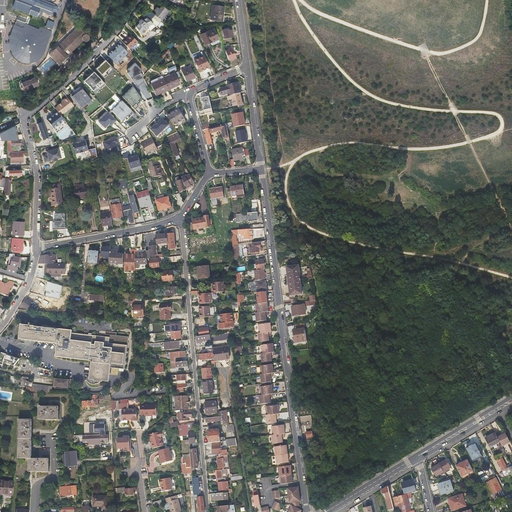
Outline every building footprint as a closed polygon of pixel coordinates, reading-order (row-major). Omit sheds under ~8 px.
[(43,11),(16,0),(15,0),(13,8),(37,17),(38,16),(41,17),(43,11)] [(45,13),(51,15),(52,15),(53,15),(53,14),(54,13),(56,7),(53,6),(49,4),(38,0),(16,0),(43,11),(45,11),(45,13)] [(221,21),(223,6),(211,4),(209,19),(221,21)] [(155,15),(164,22),(165,20),(163,18),(166,13),(172,16),(174,12),(162,6),(160,8),(158,7),(157,7),(155,10),(156,13),(155,15)] [(148,9),(144,14),(148,18),(150,20),(155,14),(148,9)] [(36,32),(37,30),(36,29),(34,28),(31,27),(29,26),(28,26),(27,30),(25,30),(24,30),(28,19),(18,16),(10,40),(13,40),(12,42),(12,43),(12,45),(12,48),(12,50),(13,52),(14,54),(15,56),(16,57),(17,58),(19,60),(21,61),(23,62),(25,62),(26,62),(28,62),(31,62),(32,62),(33,62),(33,61),(35,61),(36,60),(37,60),(38,59),(39,58),(40,57),(41,56),(41,55),(42,54),(43,53),(43,52),(44,51),(44,50),(44,48),(44,47),(44,46),(44,45),(44,43),(44,42),(43,41),(43,40),(42,39),(42,37),(41,36),(40,35),(39,34),(38,34),(37,33),(36,32)] [(150,20),(148,18),(142,20),(140,22),(136,27),(143,36),(155,25),(150,20)] [(78,25),(50,55),(56,60),(60,59),(63,61),(69,55),(68,54),(72,51),(83,39),(84,39),(86,40),(87,39),(88,38),(89,37),(89,36),(89,35),(88,34),(87,34),(86,32),(78,25)] [(200,33),(202,38),(205,43),(217,37),(213,28),(200,33)] [(224,38),(232,36),(231,28),(222,29),(224,38)] [(33,62),(34,65),(45,57),(48,51),(47,40),(37,30),(36,32),(37,33),(38,34),(39,34),(40,35),(41,36),(42,37),(42,39),(43,40),(43,41),(44,42),(44,43),(44,45),(44,46),(44,47),(44,48),(44,50),(44,51),(43,52),(43,53),(42,54),(41,55),(41,56),(40,57),(39,58),(38,59),(37,60),(36,60),(35,61),(33,61),(33,62)] [(126,38),(122,41),(129,49),(138,41),(130,34),(126,38)] [(128,53),(121,45),(109,56),(117,64),(128,53)] [(228,60),(235,57),(232,48),(225,50),(228,60)] [(60,59),(56,60),(60,64),(71,62),(74,52),(74,51),(73,51),(72,51),(68,54),(69,55),(63,61),(60,59)] [(194,59),(196,65),(199,71),(204,68),(208,66),(203,54),(194,59)] [(114,69),(105,60),(96,69),(105,78),(114,69)] [(135,63),(125,72),(138,86),(145,79),(139,72),(141,69),(135,63)] [(186,80),(190,78),(195,76),(190,66),(181,70),(186,80)] [(84,81),(95,93),(105,85),(94,72),(84,81)] [(163,78),(168,88),(179,83),(174,73),(163,78)] [(32,86),(31,85),(30,83),(32,82),(33,86),(38,84),(37,83),(40,82),(39,79),(36,80),(34,76),(21,81),(23,85),(24,85),(25,87),(24,87),(25,89),(32,86)] [(161,91),(168,88),(163,78),(151,83),(155,94),(162,91),(161,91)] [(240,93),(240,92),(238,84),(229,86),(228,87),(228,88),(220,89),(222,96),(228,95),(240,93)] [(134,87),(123,97),(135,110),(139,106),(137,104),(142,99),(134,87)] [(81,107),(91,100),(82,89),(73,96),(81,107)] [(242,104),(241,100),(241,96),(240,93),(228,95),(230,107),(242,104)] [(57,104),(54,106),(57,110),(59,113),(62,111),(63,112),(73,104),(66,96),(64,98),(62,99),(63,99),(57,104)] [(122,100),(111,110),(122,121),(132,111),(122,100)] [(59,113),(57,110),(53,113),(52,114),(51,115),(50,115),(46,118),(56,131),(67,123),(59,113)] [(174,114),(168,117),(174,127),(186,120),(180,110),(176,112),(176,113),(174,114)] [(111,126),(117,120),(108,112),(98,121),(106,128),(110,124),(111,126)] [(245,125),(244,118),(242,112),(232,114),(235,127),(245,125)] [(162,118),(149,129),(156,136),(169,125),(162,118)] [(201,122),(203,131),(205,130),(216,127),(214,119),(201,122)] [(48,136),(42,120),(36,122),(42,138),(48,136)] [(187,123),(186,120),(174,127),(176,130),(187,123)] [(226,125),(216,127),(205,130),(208,145),(212,144),(210,134),(217,132),(217,131),(222,130),(227,129),(226,125)] [(235,127),(233,127),(234,133),(246,130),(245,125),(235,127)] [(0,139),(18,139),(15,126),(0,133),(0,139)] [(229,140),(229,138),(226,138),(224,139),(222,130),(217,131),(217,132),(217,133),(221,132),(223,141),(229,140)] [(175,157),(177,156),(178,155),(179,155),(175,143),(181,140),(179,137),(180,136),(177,132),(168,136),(169,141),(175,157)] [(117,138),(102,142),(106,154),(118,151),(116,143),(118,142),(117,138)] [(155,148),(157,147),(152,138),(142,144),(147,153),(153,150),(154,151),(156,150),(155,148)] [(86,141),(73,144),(76,154),(80,153),(81,153),(85,152),(89,151),(86,141)] [(58,148),(46,152),(47,155),(44,156),(45,163),(61,158),(58,148)] [(233,161),(239,160),(244,159),(243,157),(245,157),(244,150),(242,150),(242,149),(231,151),(233,159),(233,161)] [(23,151),(11,151),(7,152),(7,155),(9,155),(9,162),(20,161),(20,155),(27,155),(26,151),(23,151)] [(124,159),(127,158),(131,172),(142,169),(138,154),(130,156),(128,152),(122,154),(124,159)] [(151,178),(157,177),(162,175),(160,171),(157,159),(147,162),(151,178)] [(21,169),(18,169),(5,170),(6,173),(9,173),(9,175),(11,175),(16,175),(16,177),(20,176),(21,175),(21,169)] [(182,177),(183,180),(186,188),(191,186),(190,185),(194,182),(189,173),(188,174),(188,175),(186,176),(185,175),(182,177)] [(186,188),(183,180),(179,181),(178,177),(174,178),(179,192),(182,190),(183,191),(185,190),(186,189),(186,188)] [(73,197),(79,197),(82,196),(83,198),(83,199),(87,198),(86,186),(84,187),(84,183),(74,184),(74,188),(72,188),(73,197)] [(232,200),(235,199),(237,199),(237,198),(244,196),(242,185),(230,187),(230,189),(227,189),(229,197),(232,196),(232,200)] [(51,188),(51,191),(51,195),(50,195),(51,204),(61,203),(60,187),(51,188)] [(212,207),(214,207),(217,206),(216,200),(216,198),(224,197),(222,187),(209,189),(211,202),(212,206),(212,207)] [(141,210),(147,208),(152,207),(149,196),(138,200),(141,210)] [(163,209),(163,210),(165,210),(167,209),(166,208),(171,207),(168,197),(155,200),(159,210),(163,209)] [(111,200),(112,205),(113,210),(111,211),(113,218),(117,218),(118,217),(122,217),(119,199),(111,200)] [(249,222),(253,222),(257,221),(255,205),(257,205),(256,203),(250,204),(251,213),(248,213),(249,222)] [(52,214),(53,217),(54,221),(52,221),(54,227),(62,224),(61,217),(68,215),(67,207),(58,209),(58,211),(53,212),(52,214)] [(130,224),(131,224),(133,223),(130,208),(123,210),(124,216),(128,216),(130,224)] [(112,224),(111,218),(110,212),(100,214),(102,226),(107,225),(112,224)] [(204,218),(198,219),(192,220),(193,223),(192,223),(192,225),(194,225),(194,229),(210,226),(208,215),(203,216),(204,218)] [(12,235),(17,235),(22,236),(23,232),(23,222),(13,221),(12,235)] [(234,236),(234,235),(247,234),(247,239),(252,239),(251,229),(231,231),(232,237),(234,236)] [(213,237),(213,236),(213,234),(211,235),(211,237),(189,239),(189,245),(216,243),(215,237),(213,237)] [(157,244),(162,244),(167,243),(167,235),(156,235),(157,244)] [(12,238),(11,244),(10,250),(21,251),(22,247),(22,239),(12,238)] [(241,245),(241,246),(241,247),(252,246),(253,253),(259,252),(259,250),(259,248),(261,248),(260,247),(266,246),(265,242),(260,242),(260,243),(252,244),(252,243),(241,245)] [(148,259),(150,259),(150,256),(158,255),(157,246),(149,247),(149,252),(146,252),(146,260),(148,259)] [(101,256),(110,257),(110,250),(102,249),(101,253),(101,256)] [(110,250),(110,257),(109,263),(110,263),(110,266),(111,266),(112,264),(114,264),(114,263),(123,263),(123,253),(119,253),(118,250),(110,249),(110,250)] [(87,263),(92,263),(98,264),(99,253),(99,251),(88,250),(88,259),(87,262),(87,263)] [(131,250),(131,252),(130,254),(125,254),(125,266),(132,266),(132,270),(135,270),(135,268),(135,253),(135,250),(131,250)] [(41,256),(39,264),(45,264),(46,264),(55,264),(56,255),(46,255),(46,252),(45,252),(41,256)] [(7,271),(15,273),(16,263),(17,261),(17,256),(13,256),(13,254),(9,254),(7,271)] [(157,258),(150,259),(148,259),(149,263),(150,268),(159,267),(158,262),(159,262),(159,261),(158,261),(157,258)] [(255,260),(256,270),(264,269),(265,269),(263,259),(255,260)] [(55,264),(46,264),(45,272),(66,274),(67,264),(55,264)] [(197,266),(198,272),(198,278),(210,277),(208,265),(197,266)] [(289,281),(300,280),(299,276),(298,265),(286,267),(288,278),(289,281)] [(254,282),(256,282),(264,281),(264,279),(265,279),(265,281),(270,280),(270,274),(264,275),(264,269),(256,270),(252,271),(252,272),(254,272),(254,274),(252,274),(252,278),(254,277),(255,280),(254,280),(254,282)] [(161,272),(161,276),(162,281),(172,280),(171,270),(161,272)] [(307,275),(299,276),(300,280),(312,278),(311,274),(310,270),(307,271),(307,275)] [(290,294),(296,294),(302,293),(300,280),(289,281),(289,284),(290,294)] [(2,286),(2,285),(2,283),(0,281),(0,290),(0,291),(7,294),(10,287),(4,285),(3,285),(2,286)] [(223,281),(213,282),(214,293),(224,292),(223,281)] [(61,286),(55,284),(48,282),(46,291),(48,292),(47,297),(58,299),(61,286)] [(256,283),(256,282),(254,282),(248,283),(249,288),(253,287),(257,286),(257,291),(266,290),(265,282),(256,283)] [(166,294),(165,294),(164,294),(164,296),(173,295),(173,293),(178,293),(178,286),(168,287),(168,291),(165,291),(166,294)] [(258,304),(262,303),(267,303),(266,292),(256,293),(258,304)] [(197,304),(203,304),(209,303),(208,293),(196,294),(197,304)] [(89,300),(103,302),(104,296),(90,294),(89,300)] [(26,298),(21,305),(28,309),(29,309),(30,308),(31,309),(33,306),(32,306),(34,303),(33,302),(34,301),(28,297),(27,298),(26,298)] [(132,317),(137,316),(143,316),(143,305),(141,305),(141,299),(132,298),(132,317)] [(268,311),(267,303),(262,303),(258,304),(255,304),(256,312),(268,311)] [(161,320),(166,319),(170,318),(170,311),(171,311),(170,304),(160,305),(161,320)] [(198,311),(199,318),(211,317),(211,315),(210,306),(199,307),(200,311),(198,311)] [(292,312),(292,314),(293,316),(304,315),(303,306),(293,307),(294,312),(292,312)] [(256,312),(257,321),(267,320),(266,315),(268,314),(268,311),(256,312)] [(233,313),(221,314),(222,323),(233,322),(233,313)] [(171,325),(171,331),(181,330),(182,330),(181,323),(171,325)] [(258,324),(259,333),(271,331),(272,331),(270,323),(258,324)] [(56,357),(91,360),(93,335),(72,333),(72,330),(64,329),(59,329),(50,327),(21,324),(19,339),(57,343),(56,357)] [(198,328),(200,336),(210,335),(209,327),(198,328)] [(168,336),(170,336),(172,336),(172,339),(174,339),(175,340),(176,340),(176,339),(181,338),(181,330),(171,331),(167,332),(168,336)] [(304,330),(296,331),(293,331),(294,341),(305,340),(304,330)] [(259,333),(258,333),(259,342),(269,340),(269,335),(271,335),(271,331),(259,333)] [(128,336),(104,333),(93,332),(93,335),(91,360),(94,361),(92,379),(106,381),(108,381),(110,366),(125,367),(128,336)] [(211,339),(212,339),(211,336),(211,334),(210,335),(200,336),(197,337),(197,339),(198,342),(200,341),(200,343),(203,342),(203,341),(211,340),(211,339)] [(273,343),(260,344),(261,353),(273,352),(274,352),(273,343)] [(213,349),(214,353),(214,358),(215,361),(230,359),(228,346),(213,348),(213,349)] [(171,363),(182,362),(181,355),(186,354),(186,350),(179,351),(179,352),(170,353),(171,363)] [(261,353),(262,362),(272,361),(271,355),(274,355),(273,352),(261,353)] [(8,355),(6,361),(14,363),(15,363),(19,364),(19,362),(20,363),(21,359),(16,358),(8,355)] [(154,365),(155,369),(155,373),(164,372),(163,364),(154,365)] [(260,365),(261,374),(272,373),(273,372),(272,364),(260,365)] [(211,366),(208,366),(205,366),(205,369),(202,370),(203,379),(205,379),(210,378),(212,378),(211,366)] [(261,374),(260,374),(261,382),(270,381),(270,376),(273,376),(272,373),(261,374)] [(178,384),(182,384),(186,383),(185,374),(177,375),(178,384)] [(213,393),(213,387),(212,381),(210,381),(210,378),(205,379),(205,381),(203,381),(205,394),(213,393)] [(56,379),(56,382),(56,386),(68,387),(68,382),(72,382),(72,380),(56,379)] [(182,388),(184,388),(185,388),(185,387),(190,387),(190,384),(185,384),(173,385),(173,386),(176,386),(177,392),(183,392),(182,388)] [(258,386),(259,395),(272,393),(273,393),(271,384),(258,386)] [(259,395),(260,404),(270,402),(270,397),(272,397),(272,393),(259,395)] [(94,408),(96,407),(98,407),(98,406),(98,400),(103,400),(102,394),(101,394),(92,394),(93,401),(88,401),(88,400),(86,400),(86,401),(82,401),(83,407),(94,406),(94,408)] [(176,398),(177,409),(189,408),(188,396),(176,397),(176,398)] [(118,409),(121,409),(128,409),(128,399),(120,400),(120,403),(118,404),(118,409)] [(216,402),(212,402),(205,403),(206,414),(217,413),(216,402)] [(58,406),(49,406),(41,406),(40,404),(39,404),(39,419),(59,419),(58,406)] [(139,405),(140,416),(144,416),(144,417),(149,416),(149,415),(152,415),(156,415),(156,405),(144,405),(144,404),(139,405)] [(265,406),(266,415),(278,413),(279,413),(277,405),(265,406)] [(121,409),(122,421),(127,421),(127,420),(131,420),(132,422),(136,421),(136,408),(128,409),(121,409)] [(220,417),(213,418),(206,418),(206,423),(212,422),(218,422),(221,421),(222,425),(228,423),(226,411),(221,412),(221,413),(222,417),(220,417)] [(178,414),(179,422),(185,422),(184,417),(186,417),(190,417),(189,413),(178,414)] [(266,415),(267,423),(276,422),(276,417),(279,417),(278,413),(266,415)] [(178,426),(178,422),(174,424),(172,418),(170,419),(171,429),(178,426)] [(30,472),(40,472),(50,472),(49,458),(32,458),(32,419),(19,419),(19,458),(29,458),(30,472)] [(178,426),(179,438),(188,434),(187,423),(178,426)] [(100,431),(101,435),(106,435),(105,425),(104,425),(104,424),(101,424),(101,425),(95,425),(95,432),(100,431)] [(271,426),(272,435),(284,433),(283,424),(271,426)] [(208,443),(212,443),(220,442),(219,430),(208,431),(209,435),(207,435),(208,443)] [(152,441),(152,444),(154,449),(163,446),(161,437),(162,436),(161,433),(160,432),(150,435),(152,441)] [(495,432),(490,435),(485,438),(490,446),(500,441),(498,437),(495,432)] [(272,435),(273,444),(283,442),(282,437),(284,437),(284,433),(272,435)] [(498,437),(500,441),(502,446),(510,442),(505,433),(498,437)] [(101,435),(88,435),(83,436),(83,441),(89,441),(89,443),(96,443),(96,441),(100,441),(106,441),(106,435),(101,435)] [(129,438),(129,436),(123,436),(123,438),(117,439),(118,449),(120,448),(124,448),(124,450),(130,449),(129,438)] [(130,438),(129,438),(130,449),(124,450),(124,448),(120,448),(120,452),(131,451),(130,438)] [(237,445),(236,442),(236,439),(226,440),(226,442),(227,448),(237,445)] [(212,444),(212,443),(208,443),(206,443),(207,447),(212,446),(213,455),(220,454),(221,457),(228,456),(227,451),(222,451),(221,448),(221,443),(212,444)] [(469,453),(468,453),(469,456),(470,455),(473,460),(481,456),(475,443),(466,448),(469,453)] [(273,447),(275,455),(287,453),(286,445),(273,447)] [(158,450),(161,463),(173,461),(171,448),(158,450)] [(66,454),(62,455),(63,462),(67,462),(67,466),(75,466),(75,465),(75,464),(75,463),(76,463),(77,462),(78,462),(78,455),(76,455),(75,451),(66,452),(66,454)] [(275,455),(276,464),(289,462),(287,453),(275,455)] [(217,457),(218,469),(219,469),(222,468),(224,468),(224,462),(225,462),(225,460),(228,460),(228,456),(221,457),(217,457)] [(181,458),(182,474),(192,473),(192,472),(192,471),(192,468),(191,458),(183,460),(183,458),(181,458)] [(438,464),(443,472),(451,468),(445,459),(438,464)] [(503,471),(505,470),(507,469),(502,459),(498,461),(503,471)] [(456,466),(458,471),(461,476),(472,471),(467,460),(456,466)] [(277,465),(279,475),(291,474),(290,464),(277,465)] [(436,476),(443,472),(438,464),(431,468),(436,476)] [(218,482),(226,482),(226,478),(225,479),(223,479),(223,475),(224,475),(230,474),(229,469),(222,470),(219,470),(217,470),(217,473),(215,474),(215,476),(218,475),(218,482)] [(279,475),(280,484),(292,482),(291,474),(279,475)] [(493,494),(497,491),(501,489),(495,477),(486,481),(493,494)] [(163,492),(173,490),(170,478),(159,480),(160,485),(162,485),(162,488),(163,492)] [(0,480),(0,485),(0,493),(4,494),(3,499),(13,500),(14,481),(8,481),(0,480)] [(438,484),(440,489),(451,485),(449,480),(438,484)] [(228,482),(226,482),(218,482),(218,487),(219,491),(223,491),(229,490),(228,482)] [(77,494),(77,489),(77,484),(66,484),(66,487),(60,487),(61,497),(67,497),(67,495),(77,494)] [(451,485),(440,489),(441,494),(453,490),(451,485)] [(394,511),(388,486),(381,490),(382,495),(385,494),(385,496),(389,511),(394,511)] [(299,494),(298,487),(287,488),(289,495),(299,494)] [(402,496),(406,511),(409,511),(411,511),(410,508),(411,508),(410,503),(409,504),(407,498),(411,498),(409,492),(405,493),(406,494),(402,496)] [(300,501),(299,494),(289,495),(290,503),(291,502),(299,501),(300,501)] [(448,498),(450,504),(452,510),(466,506),(462,494),(448,498)] [(94,507),(98,506),(102,506),(103,509),(108,509),(107,496),(94,497),(94,507)] [(174,496),(164,499),(165,503),(167,503),(169,511),(179,511),(180,511),(177,500),(175,500),(174,496)] [(398,504),(400,510),(400,511),(406,511),(402,496),(393,498),(395,504),(398,504)]
